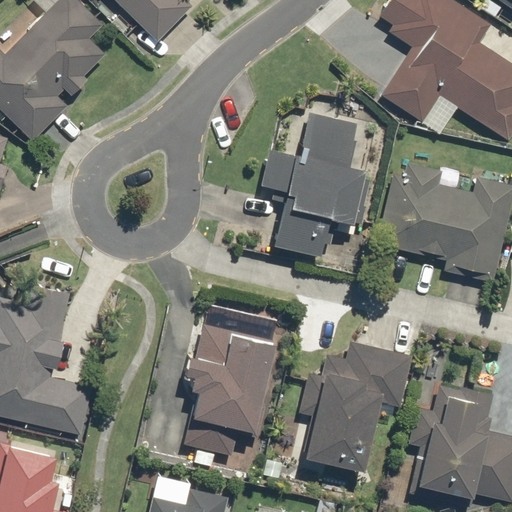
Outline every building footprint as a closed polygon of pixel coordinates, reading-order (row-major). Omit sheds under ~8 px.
[(26,0),(26,1),(39,14),(1,54),(0,52),(0,117),(28,145),(64,108),(53,97),(59,91),(65,98),(82,80),(78,76),(99,54),(82,38),(95,24),(70,0),(26,0)] [(85,0),(84,2),(120,38),(134,23),(154,43),(187,9),(178,0),(85,0)] [(384,32),(408,46),(378,97),(436,131),(449,108),(506,140),(511,129),(511,70),(473,47),(487,22),(449,0),(385,0),(373,20),(387,28),(384,32)] [(511,0),(473,0),(476,2),(477,0),(490,0),(511,12),(511,0)] [(254,189),(274,192),(266,248),(313,256),(318,224),(344,228),(353,171),(340,168),(347,123),(296,115),(290,155),(260,151),(254,189)] [(399,176),(386,174),(372,246),(443,259),(441,269),(492,278),(509,183),(462,175),(459,191),(437,187),(440,172),(401,165),(399,176)] [(0,418),(76,436),(87,387),(42,377),(44,371),(48,372),(65,298),(34,291),(30,307),(0,299),(0,418)] [(245,436),(269,320),(199,305),(189,356),(178,354),(174,374),(180,376),(177,391),(184,393),(174,442),(192,446),(188,464),(209,469),(212,454),(226,457),(231,433),(245,436)] [(355,470),(369,399),(393,403),(403,356),(342,344),(339,360),(315,356),(311,376),(301,374),(294,411),(303,413),(294,458),(355,470)] [(402,446),(414,448),(405,497),(468,508),(470,497),(507,504),(511,474),(511,438),(476,432),(483,391),(430,382),(425,409),(409,406),(402,446)] [(49,455),(0,444),(0,511),(41,511),(48,481),(44,480),(49,455)] [(177,507),(141,497),(137,511),(220,511),(223,502),(181,491),(177,507)]
